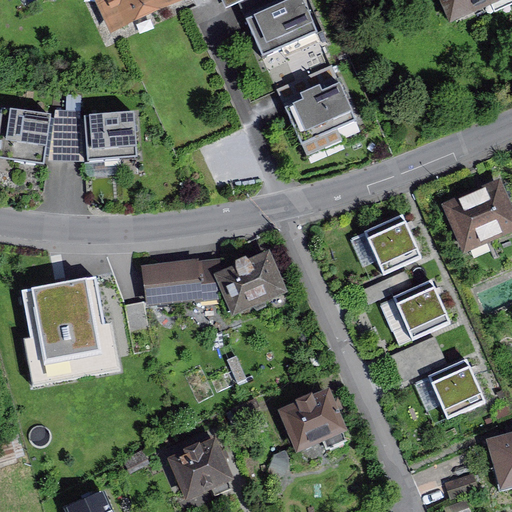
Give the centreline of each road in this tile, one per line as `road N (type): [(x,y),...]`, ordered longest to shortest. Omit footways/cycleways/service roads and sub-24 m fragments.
road 1 (residential): [(285,204),(412,508)]
road 2 (residential): [(0,220),(118,230),(285,204)]
road 3 (residential): [(285,204),(511,124)]
road 4 (residential): [(285,204),(207,12)]
